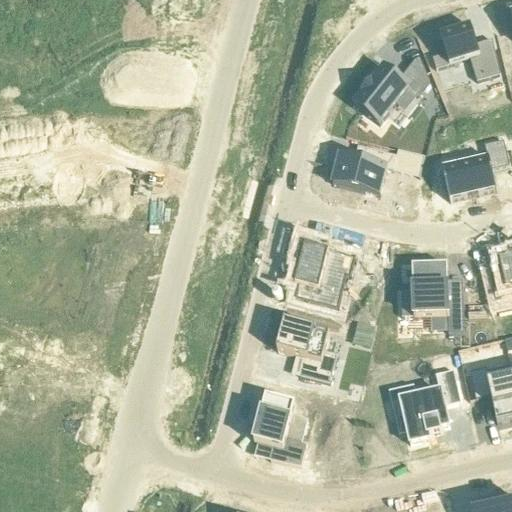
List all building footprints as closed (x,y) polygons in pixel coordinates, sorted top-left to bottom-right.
[(447,60),(433,64),(437,76),(470,65),(478,88),(501,81),(493,46),(477,51),(471,31),(441,41),(447,60)] [(363,101),(355,111),(380,131),(396,111),(409,95),(418,102),(430,87),(423,72),(416,66),(400,86),(384,74),(374,88),(373,87),(371,91),(370,92),(366,97),(365,98),(362,101),(363,101)] [(440,105),(438,99),(426,104),(428,110),(440,105)] [(443,175),(451,208),(451,207),(496,196),(496,198),(497,197),(492,177),(510,172),(504,147),(485,152),(488,165),(444,176),(443,175)] [(341,163),(334,191),(380,202),(387,175),(394,177),(398,162),(367,155),(363,168),(355,166),(341,163)] [(301,270),(296,291),(313,295),(309,309),(338,316),(347,283),(351,284),(356,265),(325,257),(326,254),(303,248),(297,269),(301,270)] [(502,277),(490,280),(495,304),(511,299),(511,260),(511,262),(499,265),(502,277)] [(464,340),(463,308),(449,308),(449,287),(448,272),(413,273),(414,298),(402,299),(403,324),(415,324),(415,325),(448,324),(449,340),(464,340)] [(353,322),(377,329),(380,315),(356,309),(353,322)] [(286,329),(278,358),(305,365),(301,383),(331,390),(338,362),(326,359),(330,340),(286,329)] [(487,375),(470,379),(476,406),(491,402),(498,429),(511,426),(511,374),(511,373),(488,378),(487,375)] [(409,405),(393,408),(401,440),(408,438),(411,451),(430,447),(430,442),(442,439),(442,436),(450,434),(445,413),(461,409),(454,377),(436,381),(440,398),(409,405)] [(267,403),(255,449),(274,454),(271,467),(285,471),(299,474),(302,474),(308,451),(287,445),(296,410),(267,403)] [(329,457),(325,470),(339,474),(342,461),(329,457)]
